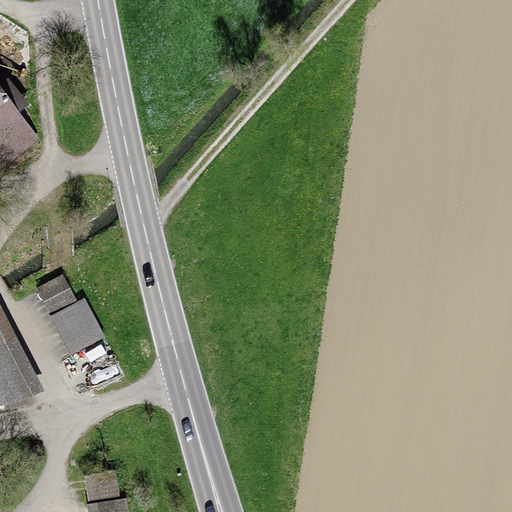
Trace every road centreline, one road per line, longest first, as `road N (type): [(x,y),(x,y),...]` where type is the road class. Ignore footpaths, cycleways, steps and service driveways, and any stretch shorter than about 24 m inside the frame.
road 1 (secondary): [(219,511),(144,227),(98,0)]
road 2 (track): [(144,227),(350,0)]
road 3 (unknown): [(0,280),(56,382),(61,440),(33,511)]
